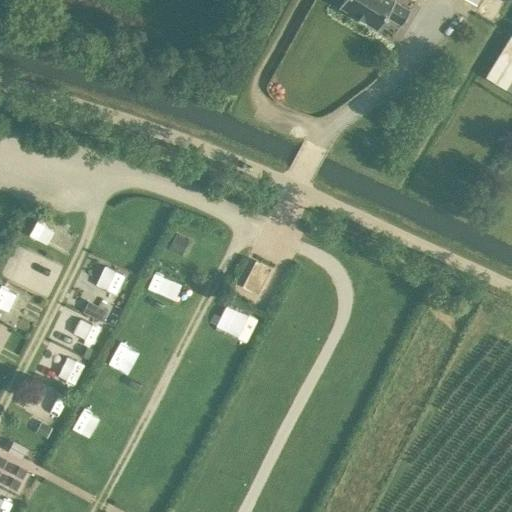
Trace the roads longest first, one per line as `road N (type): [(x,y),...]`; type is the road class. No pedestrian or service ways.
road 1 (unclassified): [(511,289),(295,186),(0,81)]
road 2 (unknown): [(443,257),(308,511)]
